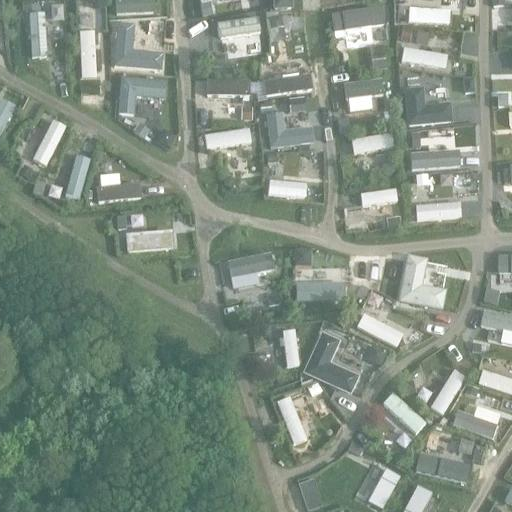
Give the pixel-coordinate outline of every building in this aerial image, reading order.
[(102,0),(92,0),(93,13),(103,13),(102,0)] [(117,0),(117,15),(157,14),(157,0),(117,0)] [(273,0),(273,10),(292,10),(292,0),(273,0)] [(504,1),(492,2),(492,10),(505,9),(504,1)] [(30,3),(22,3),(23,14),(31,13),(30,3)] [(209,6),(199,8),(202,21),(211,19),(209,6)] [(335,33),(385,26),(382,7),(332,15),(335,33)] [(412,9),(411,21),(443,23),(444,10),(412,9)] [(32,58),(48,58),(47,13),(31,13),(32,58)] [(222,22),(224,47),(263,43),(260,19),(222,22)] [(281,20),(268,22),(270,33),(282,31),(281,20)] [(402,30),(400,44),(409,45),(411,31),(402,30)] [(97,79),(97,33),(81,33),(81,79),(97,79)] [(119,46),(118,60),(163,62),(164,48),(119,46)] [(405,48),(402,62),(446,70),(448,56),(405,48)] [(223,58),(210,60),(211,71),(225,69),(223,58)] [(385,64),(371,66),(372,75),(386,73),(385,64)] [(265,95),(313,93),(312,76),(264,79),(265,95)] [(166,99),(167,81),(121,79),(119,116),(136,116),(137,98),(166,99)] [(208,80),(208,96),(250,97),(251,81),(208,80)] [(345,99),(384,98),(384,82),(345,83),(345,99)] [(407,127),(453,126),(453,105),(425,105),(425,89),(406,89),(407,127)] [(506,97),(498,97),(498,110),(506,110),(506,97)] [(0,98),(0,144),(16,105),(0,98)] [(303,102),(288,104),(288,105),(289,112),(289,115),(289,117),(305,116),(303,102)] [(270,108),(258,109),(259,117),(271,116),(270,108)] [(250,112),(241,112),(241,124),(250,124),(250,112)] [(53,120),(34,160),(48,167),(68,127),(53,120)] [(138,128),(134,134),(143,141),(148,135),(138,128)] [(205,135),(208,150),(252,143),(250,128),(205,135)] [(354,154),(393,150),(392,135),(353,139),(354,154)] [(423,168),(463,167),(463,154),(422,155),(423,168)] [(66,196),(81,200),(92,160),(77,156),(66,196)] [(302,179),(322,179),(322,156),(302,156),(302,179)] [(275,157),(266,158),(267,167),(276,167),(275,157)] [(386,165),(379,173),(388,180),(395,172),(386,165)] [(23,169),(19,178),(27,181),(31,173),(23,169)] [(426,179),(415,180),(416,189),(427,189),(426,179)] [(226,180),(223,189),(231,192),(235,183),(226,180)] [(270,181),(269,196),(307,198),(307,183),(270,181)] [(141,184),(98,186),(98,202),(141,201),(141,184)] [(36,185),(33,197),(42,200),(45,188),(36,185)] [(397,190),(361,195),(363,207),(399,202),(397,190)] [(415,219),(460,219),(459,204),(414,204),(415,219)] [(398,220),(385,222),(387,231),(399,229),(398,220)] [(125,221),(116,222),(117,234),(126,234),(125,221)] [(297,247),(296,260),(312,261),(313,248),(297,247)] [(230,279),(276,269),(273,254),(227,264),(230,279)] [(400,303),(444,309),(447,289),(424,286),(427,258),(406,255),(400,303)] [(511,261),(501,261),(500,276),(511,276),(511,261)] [(300,285),(300,300),(344,299),(343,284),(300,285)] [(361,288),(355,299),(363,303),(368,292),(361,288)] [(372,291),(365,307),(387,317),(394,301),(372,291)] [(276,297),(267,299),(269,308),(278,306),(276,297)] [(398,348),(405,335),(365,314),(358,328),(398,348)] [(313,362),(358,381),(374,343),(329,324),(313,362)] [(287,367),(299,366),(297,330),(285,331),(287,367)] [(473,346),(472,355),(480,356),(482,348),(473,346)] [(443,415),(467,378),(456,370),(431,408),(443,415)] [(511,378),(484,371),(480,387),(511,394),(511,378)] [(412,384),(404,386),(407,398),(415,396),(412,384)] [(467,389),(465,397),(476,400),(478,392),(467,389)] [(396,392),(382,404),(413,439),(426,427),(396,392)] [(294,445),(308,440),(292,397),(278,402),(294,445)] [(464,402),(458,413),(496,434),(502,423),(464,402)] [(446,440),(444,450),(461,454),(464,444),(446,440)] [(351,447),(347,455),(358,460),(362,453),(351,447)] [(403,454),(393,456),(395,465),(405,463),(403,454)] [(435,461),(432,473),(470,481),(473,468),(435,461)] [(384,511),(401,478),(387,470),(369,503),(384,511)] [(360,496),(369,501),(381,477),(372,472),(360,496)] [(308,511),(309,511),(325,506),(315,479),(299,484),(308,511)] [(405,511),(425,511),(433,493),(417,486),(405,511)]
